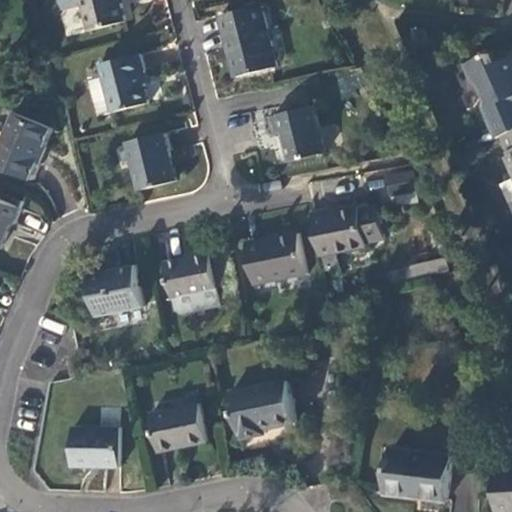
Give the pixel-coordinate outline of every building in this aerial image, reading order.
[(64,0),(66,6),(85,1),(91,28),(128,19),(123,0),(64,0)] [(276,65),(261,2),(222,13),(236,73),(276,65)] [(150,101),(146,81),(144,72),(146,71),(141,52),(102,62),(116,109),(150,101)] [(484,105),(497,137),(502,135),(511,130),(511,57),(495,63),(491,52),(466,62),(474,81),(480,82),(486,100),(484,105)] [(328,152),(317,104),(281,113),(281,115),(273,118),(278,135),(285,133),(293,161),(328,152)] [(0,166),(34,180),(54,128),(15,112),(0,150),(0,166)] [(511,130),(502,135),(510,153),(506,156),(511,169),(511,130)] [(179,181),(167,133),(130,140),(140,189),(179,181)] [(415,170),(390,175),(394,194),(419,189),(415,170)] [(0,200),(0,248),(5,251),(15,226),(17,226),(23,210),(0,200)] [(314,214),(322,257),(327,256),(341,253),(371,246),(370,243),(389,240),(382,206),(363,210),(362,207),(345,211),(332,214),(331,210),(314,214)] [(310,274),(303,233),(269,239),(268,237),(250,242),(258,285),(310,274)] [(183,315),(223,307),(219,287),(217,276),(236,273),(230,247),(213,251),(213,249),(194,252),(195,257),(167,262),(177,310),(183,315)] [(341,253),(327,256),(330,271),(344,268),(341,253)] [(411,283),(431,278),(427,261),(407,267),(411,283)] [(145,305),(137,265),(90,275),(99,315),(145,305)] [(236,273),(217,276),(219,287),(238,283),(236,273)] [(70,362),(72,379),(85,376),(82,358),(70,362)] [(288,380),(232,393),(241,433),(243,433),(245,437),(268,433),(267,426),(276,424),(277,426),(297,422),(288,380)] [(202,405),(153,414),(161,451),(210,441),(202,405)] [(123,427),(74,426),(74,466),(123,465),(123,427)] [(448,500),(453,456),(393,449),(387,491),(422,495),(422,497),(448,500)] [(511,511),(511,468),(497,469),(499,511),(511,511)]
